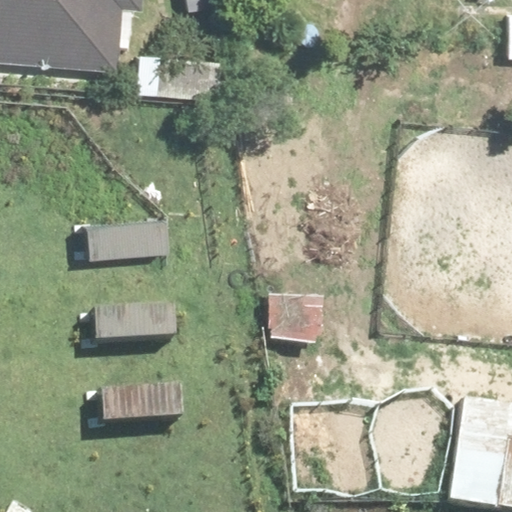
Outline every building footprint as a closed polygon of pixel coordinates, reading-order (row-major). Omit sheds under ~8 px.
[(0,0),(0,103),(100,107),(104,0),(0,0)] [(176,0),(176,8),(231,12),(231,0),(176,0)] [(511,18),(502,18),(502,60),(511,59),(511,18)] [(131,54),(127,98),(219,105),(223,62),(131,54)] [(303,349),(311,349),(312,310),(260,309),(259,348),(303,349)] [(441,510),(456,511),(511,511),(511,450),(511,451),(511,445),(511,412),(457,405),(441,510)]
